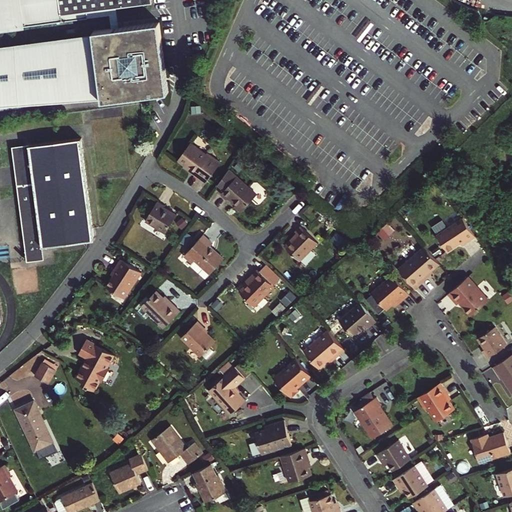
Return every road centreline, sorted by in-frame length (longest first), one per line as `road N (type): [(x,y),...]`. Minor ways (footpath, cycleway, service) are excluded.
road 1 (residential): [(253,251),(206,207),(146,169),(89,260),(0,362)]
road 2 (residential): [(379,511),(325,431),(324,402),(435,331),(490,415)]
